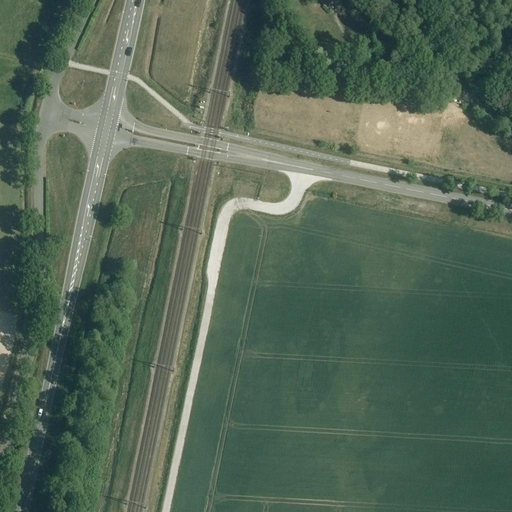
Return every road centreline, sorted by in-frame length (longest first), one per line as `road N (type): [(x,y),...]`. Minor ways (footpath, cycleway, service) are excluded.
road 1 (track): [(165,511),(222,214),(231,205),(290,205),(301,168)]
road 2 (secondary): [(21,511),(106,135)]
road 3 (unclassified): [(0,478),(39,287),(43,123)]
road 4 (tertiary): [(511,212),(282,164)]
road 5 (tertiary): [(282,164),(109,119)]
road 6 (tertiary): [(106,135),(282,164)]
road 7 (unclassified): [(511,123),(430,60),(408,0)]
road 8 (secondary): [(109,119),(135,0)]
